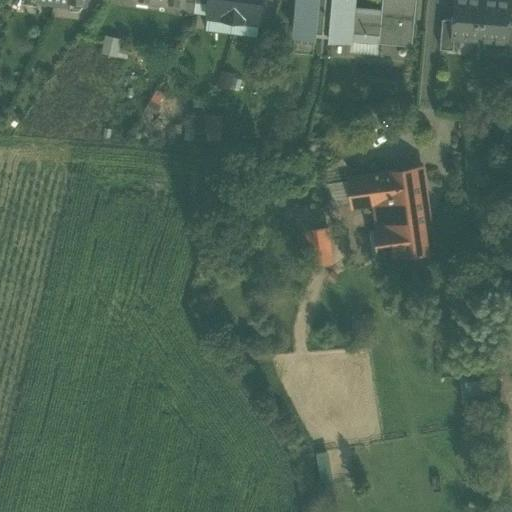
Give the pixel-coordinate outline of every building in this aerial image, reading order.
[(76,0),(70,0),(70,3),(69,9),(79,10),(86,1),(76,0)] [(181,12),(193,13),(195,2),(195,0),(183,0),(182,5),(181,12)] [(209,0),(209,3),(207,15),(259,22),(261,0),(209,0)] [(316,33),(323,33),(326,0),(297,0),(295,35),(315,37),(316,33)] [(351,40),(351,36),(354,9),(354,6),(354,0),(326,0),(323,33),(331,34),(330,38),(351,40)] [(378,42),(412,45),(416,0),(382,0),(381,8),(381,11),(379,38),(378,42)] [(454,37),(479,39),(482,0),(456,0),(454,20),(453,37),(454,37)] [(482,0),(479,39),(505,41),(507,41),(508,24),(510,0),(482,0)] [(381,11),(354,9),(351,36),(379,38),(381,11)] [(440,48),(453,50),(454,37),(453,37),(454,20),(442,18),(440,48)] [(322,170),(328,180),(349,167),(342,157),(322,170)] [(373,255),(400,252),(396,215),(427,211),(421,172),(391,176),(352,181),(354,203),(382,199),(385,221),(379,222),(379,227),(370,228),(373,255)] [(432,248),(427,211),(396,215),(400,252),(432,248)] [(308,229),(312,266),(331,264),(327,227),(308,229)]
